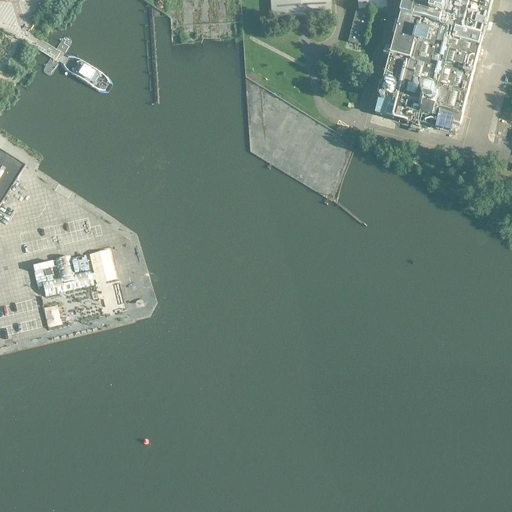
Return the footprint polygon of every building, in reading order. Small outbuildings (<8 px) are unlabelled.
[(332,15),(331,0),(271,0),(272,18),(332,15)] [(384,9),(383,0),(359,0),(360,11),(384,9)] [(483,39),(493,0),(405,0),(401,17),(381,95),(453,114),(451,124),(460,126),(483,39)] [(360,45),(369,15),(359,12),(350,42),(360,45)] [(0,207),(26,167),(0,150),(0,207)] [(49,264),(33,267),(34,273),(44,271),(47,282),(42,283),(45,298),(94,286),(90,271),(82,273),(74,275),(70,257),(55,261),(59,279),(53,280),(50,270),(53,269),(52,263),(49,264)] [(44,309),(49,328),(62,324),(57,305),(44,309)]
